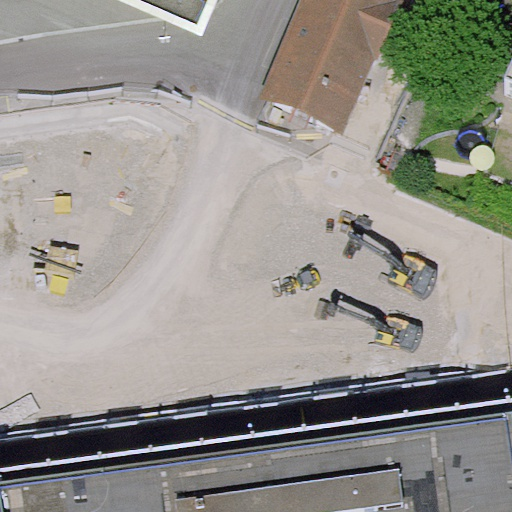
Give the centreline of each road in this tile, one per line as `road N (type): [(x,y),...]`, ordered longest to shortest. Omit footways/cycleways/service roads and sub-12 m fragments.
road 1 (unclassified): [(0,444),(511,372)]
road 2 (unclassified): [(0,89),(240,57),(265,0)]
road 3 (unknown): [(38,0),(240,57)]
